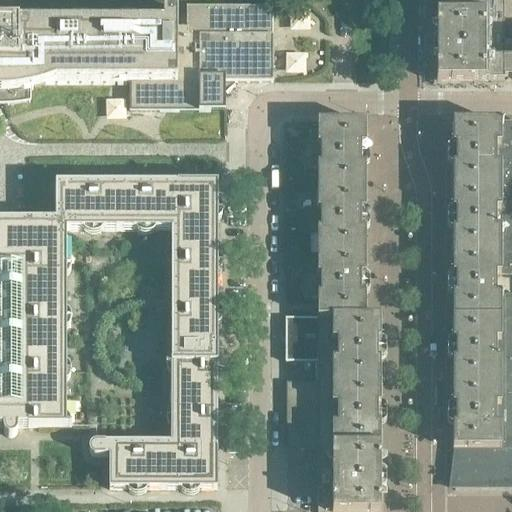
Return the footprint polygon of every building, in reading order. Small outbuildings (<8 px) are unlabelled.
[(443,0),(444,17),(504,17),(503,0),(443,0)] [(0,100),(3,100),(6,100),(6,95),(16,94),(26,92),(36,90),(46,88),(55,84),(110,84),(130,84),(130,112),(168,112),(188,112),(224,112),(224,84),(273,84),(273,81),(273,40),(273,9),(223,9),(213,9),(186,9),(186,30),(177,30),(177,16),(177,15),(176,13),(175,11),(173,9),(171,9),(168,9),(166,10),(164,12),(163,14),(163,16),(163,25),(136,25),(136,21),(120,21),(120,25),(88,25),(88,21),(72,21),(72,25),(40,25),(40,21),(24,21),(24,25),(11,25),(7,25),(7,26),(0,26),(0,100)] [(511,52),(504,53),(504,17),(444,17),(436,17),(436,50),(434,50),(433,50),(433,51),(433,58),(437,61),(437,62),(437,82),(437,83),(437,84),(438,84),(438,83),(453,83),(453,84),(454,84),(454,83),(469,83),(470,84),(471,83),(486,83),(486,84),(487,84),(487,83),(491,83),(491,84),(504,84),(504,81),(511,80),(511,52)] [(369,158),(369,150),(365,148),(365,124),(317,124),(317,146),(305,146),(300,158),(305,170),(317,170),(317,190),(366,190),(366,168),(360,168),(360,158),(368,158),(369,158)] [(511,124),(491,124),(491,125),(481,125),(481,124),(453,125),(453,156),(453,160),(453,220),(453,221),(453,225),(453,285),(453,286),(453,290),(453,322),(511,321),(511,124)] [(66,427),(67,233),(171,233),(171,445),(96,445),(94,445),(93,446),(92,447),(91,447),(90,449),(89,450),(89,452),(89,453),(89,454),(90,455),(91,456),(92,457),(93,458),(94,459),(96,459),(109,459),(109,491),(127,491),(127,488),(146,488),(146,491),(180,491),(180,488),(199,488),(199,491),(217,491),(217,329),(214,329),(214,310),(217,310),(217,276),(214,276),(214,257),(217,257),(217,224),(214,224),(214,204),(217,204),(217,186),(177,186),(177,187),(55,187),(55,224),(0,223),(0,429),(3,429),(3,433),(3,434),(4,436),(6,437),(7,439),(9,439),(10,439),(12,439),(13,438),(15,438),(16,436),(16,435),(17,434),(17,433),(17,429),(71,429),(71,427),(66,427)] [(369,223),(369,222),(369,215),(366,213),(366,190),(317,190),(317,211),(305,211),(300,223),(305,235),(317,235),(317,255),(366,255),(366,232),(360,232),(360,223),(368,223),(369,223)] [(369,288),(369,280),(366,278),(366,255),(317,255),(317,276),(305,276),(300,288),(305,300),(317,300),(317,321),(366,321),(366,320),(366,297),(360,297),(360,288),(368,288),(369,288)] [(380,420),(380,416),(380,356),(380,355),(380,351),(380,320),(366,320),(366,321),(317,321),(286,321),(286,364),(318,364),(318,365),(317,365),(317,385),(286,385),(286,452),(318,452),(318,471),(318,472),(318,473),(318,493),(318,494),(318,495),(317,511),(379,511),(380,485),(380,481),(380,480),(380,420)] [(455,492),(511,491),(511,322),(453,322),(453,351),(453,355),(453,356),(453,416),(453,420),(453,452),(453,453),(455,453),(455,492)]
